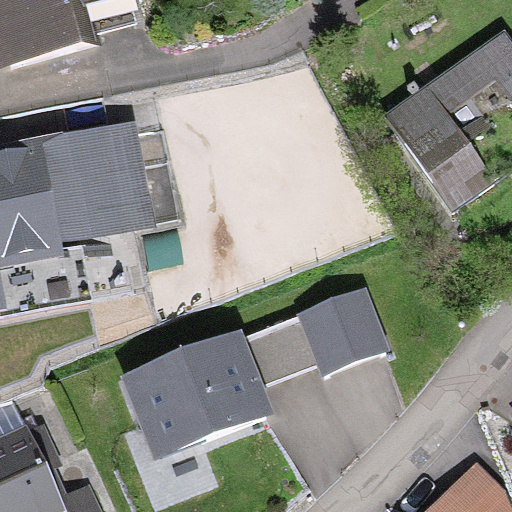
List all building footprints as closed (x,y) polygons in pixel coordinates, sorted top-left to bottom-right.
[(0,0),(0,45),(7,71),(94,47),(90,33),(129,22),(123,0),(0,0)] [(448,218),(511,172),(511,56),(499,39),(416,99),(410,91),(404,95),(409,103),(381,123),(448,218)] [(135,140),(0,169),(0,330),(149,298),(137,241),(156,237),(135,140)] [(357,295),(230,340),(252,401),(378,356),(357,295)] [(230,340),(112,388),(148,479),(269,432),(252,401),(230,340)] [(56,511),(38,471),(51,465),(36,433),(0,449),(0,511),(56,511)] [(501,511),(496,500),(473,477),(449,501),(459,511),(501,511)]
